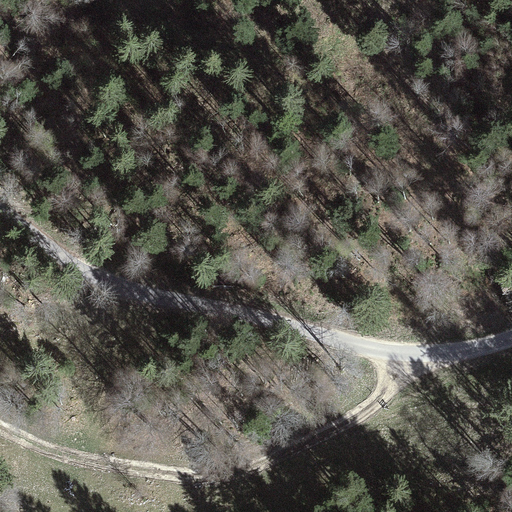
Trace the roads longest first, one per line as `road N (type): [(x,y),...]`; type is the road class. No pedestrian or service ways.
road 1 (track): [(511,445),(412,409),(406,353),(367,401),(270,461),(192,469),(0,420)]
road 2 (unclassified): [(511,335),(491,345),(406,353),(123,290),(78,271),(0,210)]
